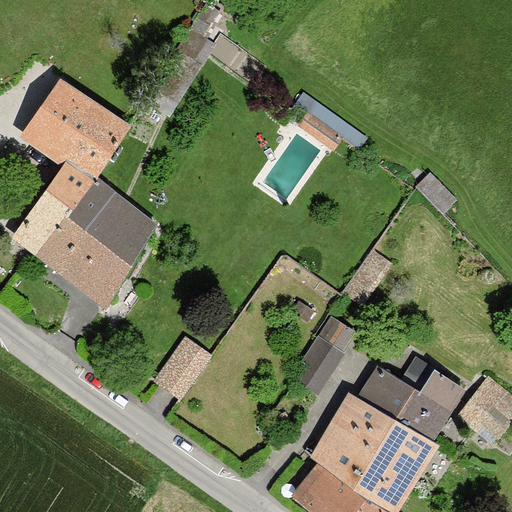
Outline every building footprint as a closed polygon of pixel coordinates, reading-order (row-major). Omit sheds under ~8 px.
[(220,14),(207,5),(172,59),(179,63),(151,105),(168,116),(213,45),(204,39),(220,14)] [(130,127),(62,80),(24,136),(67,165),(70,160),(96,178),(130,127)] [(307,88),(299,99),(361,144),(369,133),(307,88)] [(299,126),(334,150),(342,138),(307,114),(299,126)] [(70,160),(67,165),(17,237),(107,305),(155,225),(96,178),(70,160)] [(418,182),(444,210),(459,197),(433,169),(418,182)] [(375,253),(345,293),(362,305),(391,265),(375,253)] [(313,312),(299,304),(294,313),(307,321),(313,312)] [(297,380),(316,392),(342,350),(341,349),(354,329),(331,315),(302,362),(306,365),(297,380)] [(186,339),(157,380),(169,389),(182,398),(211,357),(186,339)] [(379,368),(360,397),(434,441),(466,391),(418,359),(403,383),(379,368)] [(511,397),(490,380),(461,417),(478,430),(483,424),(500,437),(511,421),(511,413),(510,412),(511,410),(511,397)] [(322,464),(391,511),(398,511),(439,444),(434,441),(360,397),(356,395),(318,460),(322,464)] [(391,511),(322,464),(297,496),(316,511),(391,511)]
